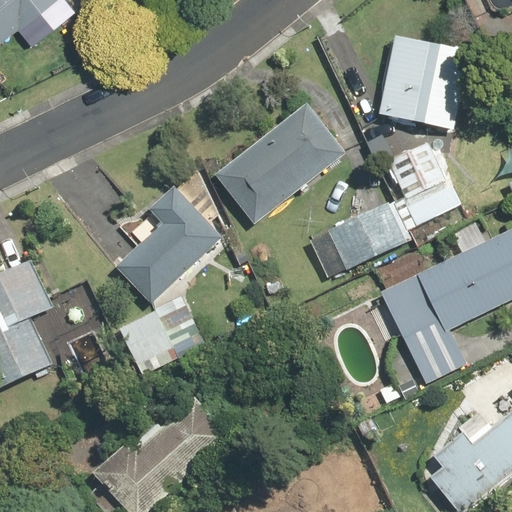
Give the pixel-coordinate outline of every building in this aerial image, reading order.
[(71,0),(0,0),(0,40),(19,25),(32,42),(76,6),(71,0)] [(471,50),(398,36),(382,116),(456,130),(471,50)] [(257,226),(347,154),(307,104),(217,176),(257,226)] [(461,207),(431,144),(391,164),(408,198),(404,201),(418,228),(461,207)] [(153,305),(224,237),(177,189),(151,214),(163,226),(119,269),(153,305)] [(410,243),(394,205),(312,240),(328,278),(410,243)] [(456,237),(464,255),(384,295),(425,379),(463,360),(450,334),(511,303),(511,232),(487,244),(478,226),(456,237)] [(0,391),(55,366),(34,321),(54,312),(31,264),(0,278),(0,391)] [(158,315),(123,329),(138,366),(203,339),(185,297),(156,309),(158,315)] [(130,511),(151,511),(233,436),(198,398),(166,428),(156,418),(96,475),(130,511)] [(511,414),(434,479),(461,511),(467,511),(511,475),(511,414)]
